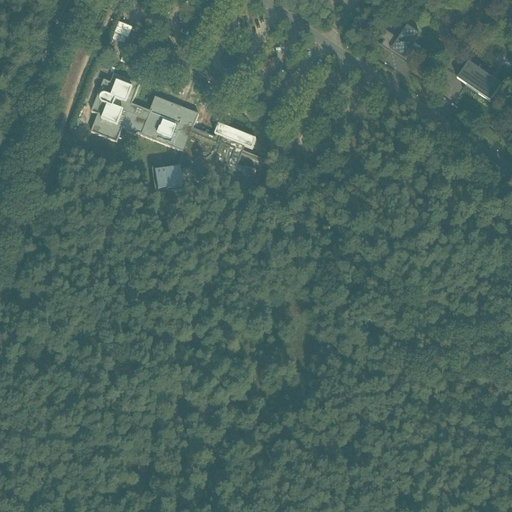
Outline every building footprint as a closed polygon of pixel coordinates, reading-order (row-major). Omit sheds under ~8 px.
[(114,28),(127,33),(131,23),(119,17),(114,28)] [(396,38),(384,29),(379,36),(384,40),(381,45),(409,65),(422,47),(414,41),(420,32),(407,23),(396,38)] [(502,81),(468,59),(456,77),(490,99),(502,81)] [(114,76),(111,84),(104,82),(91,114),(92,114),(93,113),(98,116),(91,133),(102,137),(102,136),(107,138),(106,139),(116,143),(123,128),(125,129),(127,133),(135,136),(139,134),(141,135),(141,136),(183,153),(189,138),(215,148),(212,156),(206,160),(199,158),(194,162),(195,169),(190,173),(191,180),(198,183),(203,178),(210,181),(215,177),(220,179),(221,185),(228,188),(233,184),(237,186),(233,198),(244,202),(255,172),(245,168),(242,174),(235,171),(241,156),(270,168),(271,163),(242,152),(244,147),(252,150),(255,141),(235,133),(219,126),(214,138),(193,130),(198,116),(180,109),(179,111),(175,109),(172,108),(173,106),(155,99),(150,113),(131,106),(139,86),(114,76)] [(189,138),(183,153),(179,165),(150,170),(154,195),(182,192),(181,185),(186,184),(187,186),(192,185),(191,180),(190,173),(195,169),(194,162),(199,158),(206,160),(212,156),(215,148),(189,138)]
